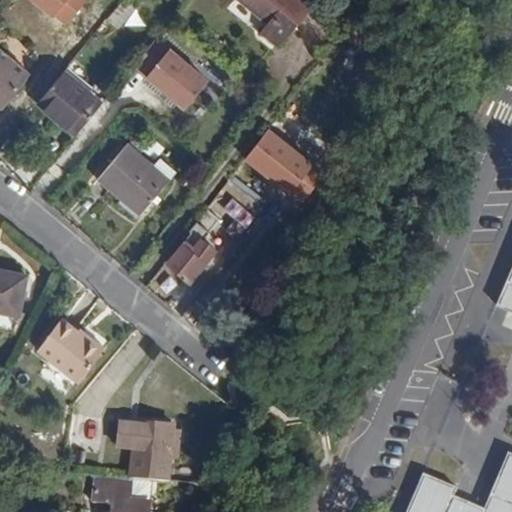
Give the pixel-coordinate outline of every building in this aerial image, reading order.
[(299,0),(248,0),(269,17),(264,25),(280,38),(306,5),(299,0)] [(208,82),(170,50),(145,78),(184,111),(208,82)] [(8,58),(0,67),(0,107),(27,74),(8,58)] [(60,72),(34,105),(72,136),(99,104),(60,72)] [(123,144),(96,177),(138,212),(151,197),(165,179),(123,144)] [(191,230),(166,261),(189,280),(215,250),(191,230)] [(0,268),(0,310),(16,313),(23,273),(0,268)] [(511,270),(498,304),(511,309),(511,270)] [(73,379),(101,346),(84,333),(82,335),(58,317),(33,349),(73,379)] [(134,448),(131,478),(165,481),(172,425),(138,422),(137,425),(120,424),(117,447),(134,448)] [(511,511),(511,451),(487,506),(457,493),(459,484),(426,470),(417,491),(408,511),(511,511)] [(104,476),(94,475),(89,502),(100,503),(104,476)] [(104,476),(100,503),(109,506),(107,511),(146,511),(148,504),(127,500),(131,478),(104,476)]
